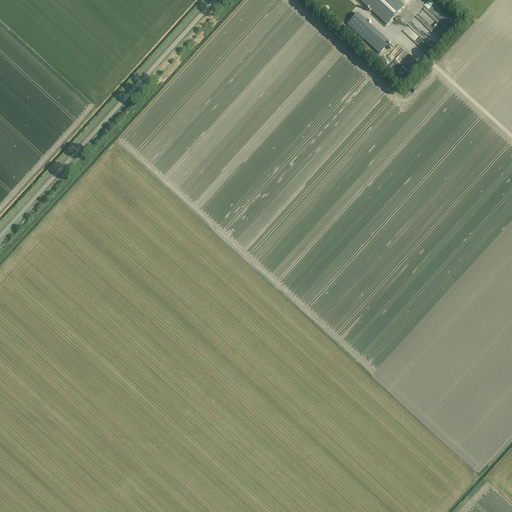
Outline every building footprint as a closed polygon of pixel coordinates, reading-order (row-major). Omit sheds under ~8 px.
[(360,0),(387,24),(404,6),(397,0),(360,0)] [(432,11),(436,6),(429,0),(425,5),(432,11)] [(432,14),(446,27),(451,22),(437,8),(432,14)] [(418,12),(429,23),(433,19),(422,9),(418,12)] [(406,25),(403,29),(411,36),(414,32),(406,25)] [(398,44),(389,54),(392,57),(399,50),(401,52),(403,49),(398,44)] [(403,51),(389,66),(392,69),(407,54),(403,51)] [(409,56),(395,73),(401,78),(415,61),(409,56)]
